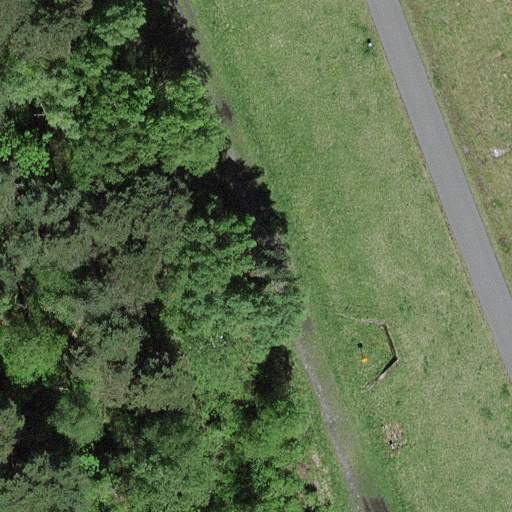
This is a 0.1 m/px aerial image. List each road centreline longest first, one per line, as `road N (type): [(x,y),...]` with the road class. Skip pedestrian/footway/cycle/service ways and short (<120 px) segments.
road 1 (track): [(202,0),(391,511)]
road 2 (track): [(385,0),(511,330)]
